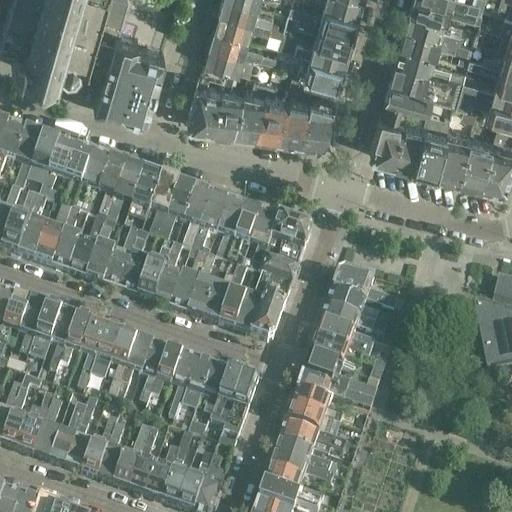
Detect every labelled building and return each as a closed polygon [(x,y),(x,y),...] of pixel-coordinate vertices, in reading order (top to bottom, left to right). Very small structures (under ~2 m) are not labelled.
[(17,59),(19,58),(21,57),(18,65),(16,67),(17,69),(20,67),(53,77),(55,79),(57,77),(55,75),(58,65),(59,66),(60,72),(66,76),(75,75),(79,69),(78,63),(84,64),(87,65),(105,0),(8,0),(0,30),(0,40),(13,45),(11,46),(9,52),(12,57),(17,59)] [(100,77),(101,78),(115,33),(124,0),(105,0),(87,65),(84,64),(84,65),(85,65),(83,72),(87,79),(93,81),(100,77)] [(235,0),(221,0),(218,13),(253,23),(269,27),(271,24),(272,19),(256,14),(258,6),(235,0)] [(325,0),(324,7),(358,17),(363,1),(360,0),(325,0)] [(434,0),(412,0),(409,13),(446,22),(448,15),(474,23),(478,23),(480,15),(469,11),(451,5),(434,0)] [(434,0),(451,5),(469,11),(480,15),(482,11),(484,0),(476,0),(475,4),(461,0),(434,0)] [(511,11),(511,2),(503,0),(500,0),(498,7),(511,11)] [(287,15),(319,24),(353,34),(358,17),(324,7),(321,16),(293,7),(290,6),(287,15)] [(218,13),(213,29),(248,40),(251,31),(267,36),(268,34),(281,38),(283,31),(276,29),(269,27),(253,23),(218,13)] [(409,13),(405,28),(441,39),(458,45),(460,37),(443,32),(446,22),(409,13)] [(316,33),(314,41),(348,51),(353,34),(319,24),(287,15),(285,23),(316,33)] [(511,19),(503,17),(498,33),(501,33),(508,36),(511,36),(511,19)] [(478,27),(473,43),(481,45),(483,37),(482,36),(484,29),(483,28),(478,27)] [(405,28),(400,45),(436,56),(438,48),(466,57),(469,48),(458,45),(441,39),(405,28)] [(213,29),(208,46),(244,57),(253,60),(273,66),(276,56),(246,48),(248,40),(213,29)] [(115,33),(101,78),(92,108),(124,118),(125,113),(140,118),(146,115),(164,54),(159,52),(137,46),(139,40),(115,33)] [(496,49),(504,51),(511,53),(511,36),(508,36),(501,33),(496,49)] [(294,53),(309,58),(343,68),(348,51),(314,41),(312,49),(297,45),(294,53)] [(400,45),(395,62),(431,73),(462,82),(465,75),(433,66),(436,56),(400,45)] [(226,70),(239,74),(248,77),(253,60),(244,57),(208,46),(203,63),(226,70)] [(480,63),(499,68),(511,71),(511,53),(504,51),(501,60),(482,55),(480,63)] [(287,70),(304,75),(334,84),(334,83),(338,85),(343,68),(309,58),(294,53),(292,52),(287,70)] [(497,76),(495,84),(511,88),(511,71),(499,68),(480,63),(469,59),(466,68),(497,76)] [(395,62),(389,80),(432,93),(430,101),(455,108),(457,99),(460,91),(462,82),(431,73),(395,62)] [(186,121),(189,127),(209,129),(221,90),(206,87),(209,75),(223,80),(226,70),(203,63),(196,85),(186,121)] [(221,90),(209,129),(231,132),(243,91),(242,93),(230,90),(232,82),(234,83),(237,73),(226,70),(221,90)] [(300,74),(293,72),(291,80),(297,82),(300,74)] [(384,98),(408,105),(427,110),(430,101),(432,93),(389,80),(384,98)] [(243,91),(231,132),(253,135),(265,93),(267,85),(255,81),(252,92),(243,90),(243,91)] [(460,91),(490,100),(511,106),(511,88),(495,84),(493,91),(462,82),(460,91)] [(265,93),(253,135),(275,138),(286,96),(276,95),(278,88),(267,85),(265,93)] [(488,109),(485,117),(498,121),(508,124),(511,125),(511,106),(490,100),(460,91),(457,99),(488,109)] [(308,100),(297,141),(316,143),(323,139),(323,138),(333,105),(335,97),(320,93),(318,100),(310,97),(309,100),(308,100)] [(286,96),(275,138),(297,141),(308,100),(286,96)] [(384,98),(379,115),(369,152),(372,157),(391,162),(402,121),(403,121),(408,105),(384,98)] [(422,126),(410,167),(434,173),(445,132),(433,129),(438,114),(427,110),(422,126)] [(473,122),(473,121),(475,114),(462,110),(460,118),(473,122)] [(483,116),(475,114),(473,121),(481,123),(483,116)] [(0,120),(0,147),(8,124),(0,120)] [(402,121),(391,162),(410,167),(422,126),(403,121),(402,121)] [(491,144),(480,185),(500,190),(505,187),(511,163),(511,148),(511,150),(501,147),(508,124),(498,121),(496,131),(491,144)] [(8,124),(0,147),(0,176),(6,160),(14,163),(25,130),(8,124)] [(25,130),(14,163),(22,166),(14,189),(21,192),(23,193),(31,169),(43,136),(25,130)] [(445,132),(434,173),(457,179),(468,138),(445,132)] [(43,136),(31,169),(38,172),(30,195),(40,198),(48,175),(59,142),(43,136)] [(468,138),(457,179),(480,185),(491,144),(468,138)] [(59,142),(48,175),(40,198),(46,201),(54,204),(56,204),(58,200),(59,196),(51,193),(56,178),(64,181),(76,148),(59,142)] [(76,148),(64,181),(72,184),(67,198),(65,198),(64,202),(58,200),(56,204),(71,210),(73,211),(81,187),(93,154),(76,148)] [(93,154),(81,187),(73,211),(80,213),(82,214),(90,190),(98,193),(110,159),(93,154)] [(110,159),(98,193),(105,196),(100,210),(92,207),(89,216),(105,222),(107,222),(115,199),(127,165),(110,159)] [(127,165),(115,199),(107,222),(115,225),(123,204),(131,207),(144,171),(127,165)] [(144,171),(131,207),(124,228),(130,230),(139,234),(141,234),(143,229),(135,225),(140,211),(149,214),(149,211),(150,211),(161,178),(144,171)] [(161,178),(150,211),(157,214),(149,237),(158,240),(166,217),(178,184),(161,178)] [(178,184),(166,217),(158,240),(164,242),(167,243),(176,220),(183,223),(195,189),(178,184)] [(0,248),(1,249),(12,215),(21,192),(14,189),(12,189),(4,213),(0,211),(0,248)] [(195,189),(183,223),(190,225),(182,248),(191,251),(192,252),(200,229),(212,195),(195,189)] [(12,215),(1,249),(18,255),(29,221),(37,198),(28,195),(20,218),(12,215)] [(212,195),(200,229),(192,252),(206,257),(209,258),(210,252),(202,250),(209,232),(217,235),(228,201),(212,195)] [(29,221),(18,255),(35,261),(46,227),(37,224),(46,201),(37,198),(29,221)] [(228,201),(217,235),(224,237),(215,260),(222,262),(225,264),(233,240),(245,207),(228,201)] [(46,227),(35,261),(52,267),(63,233),(71,210),(56,204),(54,204),(51,214),(58,217),(53,230),(46,227)] [(245,207),(233,240),(225,264),(238,268),(242,270),(244,262),(237,259),(242,244),(250,246),(261,213),(245,207)] [(63,233),(52,267),(69,273),(80,239),(72,236),(80,213),(73,211),(71,210),(63,233)] [(261,213),(250,246),(257,249),(252,264),(244,262),(242,270),(247,272),(258,275),(266,257),(267,252),(271,241),(270,241),(278,219),(261,213)] [(270,241),(271,241),(303,253),(309,235),(310,235),(307,229),(306,229),(278,219),(270,241)] [(97,245),(86,279),(103,285),(114,251),(106,248),(111,233),(113,233),(115,225),(107,222),(105,222),(102,229),(97,245)] [(80,239),(69,273),(86,279),(97,245),(102,229),(98,228),(97,232),(93,230),(88,242),(80,239)] [(114,251),(103,285),(119,291),(139,234),(130,230),(122,254),(114,251)] [(139,234),(119,291),(136,297),(148,263),(140,260),(149,237),(141,234),(139,234)] [(267,252),(266,257),(298,268),(303,253),(271,241),(267,252)] [(148,263),(136,297),(153,303),(173,245),(167,243),(164,242),(156,266),(148,263)] [(173,245),(153,303),(171,309),(182,275),(173,272),(182,249),(173,245)] [(182,275),(171,309),(186,314),(206,257),(192,252),(191,251),(188,260),(195,263),(190,278),(182,275)] [(206,257),(186,314),(202,320),(214,286),(207,283),(215,260),(209,258),(206,257)] [(262,277),(270,280),(287,286),(287,285),(291,286),(298,268),(266,257),(258,275),(262,277)] [(214,286),(202,320),(218,325),(238,268),(225,264),(222,262),(218,274),(225,277),(221,288),(214,286)] [(238,268),(218,325),(235,331),(246,297),(239,295),(247,272),(242,270),(238,268)] [(338,276),(332,291),(366,303),(393,312),(396,303),(369,294),(372,285),(373,281),(343,274),(342,273),(337,275),(338,276)] [(246,297),(235,331),(249,336),(249,334),(251,334),(264,298),(270,280),(262,277),(253,300),(246,297)] [(511,282),(498,279),(497,280),(498,280),(494,299),(493,298),(493,300),(511,304),(511,282)] [(249,334),(249,336),(267,342),(268,343),(273,341),(285,306),(291,286),(287,285),(287,286),(270,280),(264,298),(251,334),(249,334)] [(0,291),(0,337),(3,330),(15,296),(0,291)] [(332,291),(326,308),(386,328),(388,321),(377,317),(378,315),(364,310),(366,303),(332,291)] [(15,296),(3,330),(0,338),(0,368),(5,370),(8,362),(1,360),(11,333),(18,335),(30,302),(15,296)] [(30,302),(18,335),(26,338),(20,356),(28,359),(34,341),(46,307),(30,302)] [(511,312),(472,302),(486,374),(511,368),(511,312)] [(46,307),(34,341),(28,359),(27,362),(35,365),(42,344),(49,346),(50,345),(61,313),(46,307)] [(326,308),(320,325),(354,337),(357,328),(371,334),(372,333),(383,337),(386,328),(326,308)] [(61,313),(50,345),(57,348),(49,372),(56,374),(59,365),(65,350),(76,318),(61,313)] [(76,318),(65,350),(59,365),(67,368),(73,353),(80,356),(91,323),(76,318)] [(91,323),(80,356),(88,358),(77,389),(85,392),(95,361),(106,329),(91,323)] [(373,343),(354,337),(320,325),(314,342),(348,354),(367,360),(373,343)] [(106,329),(95,361),(85,392),(82,398),(89,400),(90,401),(92,394),(102,364),(110,366),(122,334),(106,329)] [(122,334),(110,366),(118,369),(109,394),(116,397),(125,371),(136,339),(122,334)] [(136,339),(125,371),(116,397),(112,409),(118,411),(120,404),(122,405),(133,374),(140,377),(151,345),(136,339)] [(314,342),(309,358),(342,371),(353,374),(356,365),(360,367),(363,359),(348,354),(314,342)] [(151,345),(140,377),(147,379),(138,404),(147,407),(155,382),(167,350),(151,345)] [(167,350),(155,382),(147,407),(145,413),(152,416),(163,385),(170,387),(182,355),(167,350)] [(182,355),(170,387),(178,390),(168,419),(176,422),(177,418),(186,393),(197,361),(182,355)] [(384,367),(387,358),(378,355),(375,363),(383,366),(384,367)] [(309,358),(302,376),(373,401),(378,384),(369,380),(366,389),(350,383),(339,379),(342,371),(309,358)] [(197,361),(186,393),(177,418),(185,421),(193,395),(200,398),(212,366),(197,361)] [(8,362),(5,370),(22,376),(25,368),(8,362)] [(385,367),(375,363),(369,380),(378,384),(385,367)] [(212,366),(200,398),(208,401),(203,414),(210,417),(216,403),(227,371),(212,366)] [(242,376),(227,371),(216,403),(209,422),(224,428),(231,409),(242,376)] [(242,376),(231,409),(239,411),(247,414),(258,382),(242,376)] [(302,376),(296,394),(306,398),(307,397),(330,406),(335,407),(338,399),(343,401),(370,410),(373,401),(302,376)] [(12,416),(1,447),(17,453),(28,422),(19,418),(27,394),(29,388),(39,391),(42,384),(25,378),(22,388),(21,391),(12,416)] [(0,411),(0,446),(1,447),(12,416),(21,391),(22,388),(13,385),(4,413),(0,411)] [(296,394),(291,409),(324,421),(353,431),(355,425),(342,420),(343,417),(328,411),(330,406),(307,397),(306,398),(296,394)] [(28,422),(17,453),(32,458),(43,427),(52,402),(54,398),(46,395),(36,424),(28,422)] [(86,409),(64,469),(81,475),(92,445),(83,441),(91,420),(96,403),(90,401),(89,400),(86,409)] [(43,427),(32,458),(49,464),(60,433),(51,430),(60,405),(52,402),(43,427)] [(60,433),(49,464),(64,469),(86,409),(78,406),(68,436),(60,433)] [(291,409),(285,425),(346,446),(348,439),(337,434),(337,433),(322,428),(324,421),(291,409)] [(354,414),(367,418),(369,414),(355,410),(354,414)] [(237,426),(237,427),(242,428),(247,414),(239,411),(234,425),(237,426)] [(108,450),(97,481),(113,486),(124,456),(116,453),(127,419),(119,417),(117,422),(108,450)] [(92,445),(81,475),(97,481),(108,450),(117,422),(109,419),(100,447),(92,445)] [(124,456),(113,486),(129,492),(140,462),(151,431),(154,423),(147,421),(145,428),(142,427),(130,458),(124,456)] [(187,435),(203,440),(206,429),(191,424),(187,435)] [(280,441),(314,452),(329,458),(331,451),(342,455),(346,446),(285,425),(280,441)] [(222,446),(222,447),(233,451),(239,436),(224,430),(218,445),(222,446)] [(140,462),(129,492),(144,497),(155,467),(147,464),(158,434),(151,431),(140,462)] [(171,473),(160,503),(176,509),(187,479),(179,476),(192,437),(184,434),(180,446),(171,473)] [(280,441),(274,457),(309,468),(333,477),(335,468),(312,460),(314,452),(280,441)] [(155,467),(144,497),(160,503),(171,473),(180,446),(174,444),(172,450),(170,450),(163,470),(155,467)] [(187,479),(176,509),(185,511),(193,511),(203,485),(212,458),(205,455),(195,482),(187,479)] [(274,457),(268,472),(304,484),(306,478),(329,486),(333,477),(309,468),(274,457)] [(203,485),(193,511),(211,511),(225,475),(216,472),(219,461),(212,458),(203,485)] [(268,472),(263,486),(299,499),(321,506),(323,498),(301,491),(304,484),(268,472)] [(263,486),(257,503),(282,511),(328,511),(322,509),(323,507),(321,506),(299,499),(263,486)] [(4,490),(0,500),(0,511),(15,511),(21,496),(4,490)] [(21,496),(15,511),(34,511),(38,502),(21,496)] [(38,502),(34,511),(52,511),(54,508),(38,502)] [(282,511),(257,503),(254,511),(282,511)]
